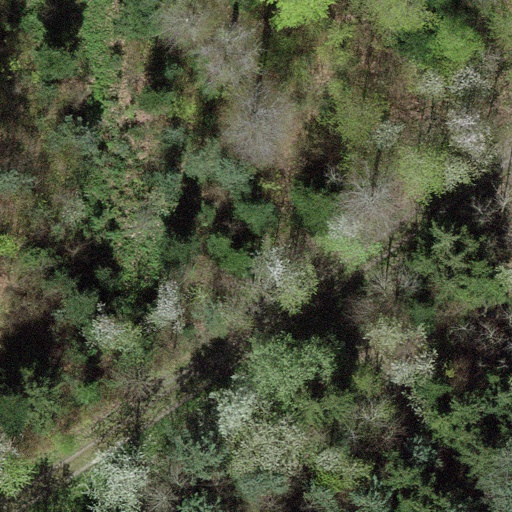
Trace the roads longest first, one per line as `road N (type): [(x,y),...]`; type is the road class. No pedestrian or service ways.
road 1 (track): [(511,158),(7,511)]
road 2 (track): [(317,294),(508,511)]
